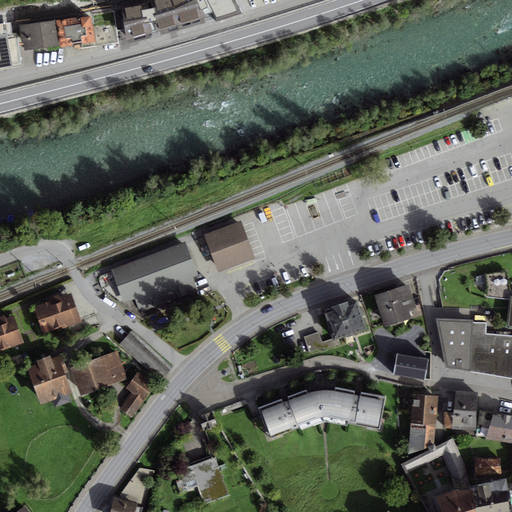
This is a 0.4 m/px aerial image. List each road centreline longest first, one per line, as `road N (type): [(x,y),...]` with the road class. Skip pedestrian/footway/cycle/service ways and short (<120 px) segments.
road 1 (primary): [(352,0),(0,103)]
road 2 (secondary): [(511,238),(295,301),(191,370)]
road 3 (residential): [(191,370),(210,386),(233,390),(325,361),(511,395)]
road 4 (residential): [(0,84),(300,0)]
road 5 (residential): [(0,261),(40,247),(58,250),(89,294),(191,370)]
road 6 (secondary): [(191,370),(84,511)]
road 7 (tertiary): [(122,0),(0,17)]
